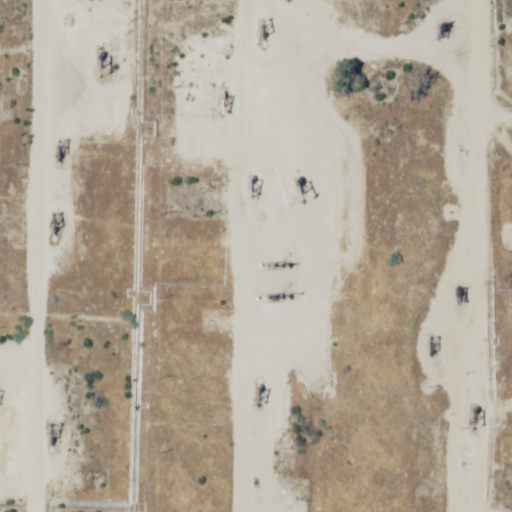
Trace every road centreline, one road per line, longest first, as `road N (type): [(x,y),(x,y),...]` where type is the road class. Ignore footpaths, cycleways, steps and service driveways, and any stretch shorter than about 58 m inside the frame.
road 1 (track): [(439,511),(444,6),(454,0)]
road 2 (track): [(3,511),(8,0)]
road 3 (track): [(192,511),(193,0)]
road 4 (track): [(511,132),(8,138)]
